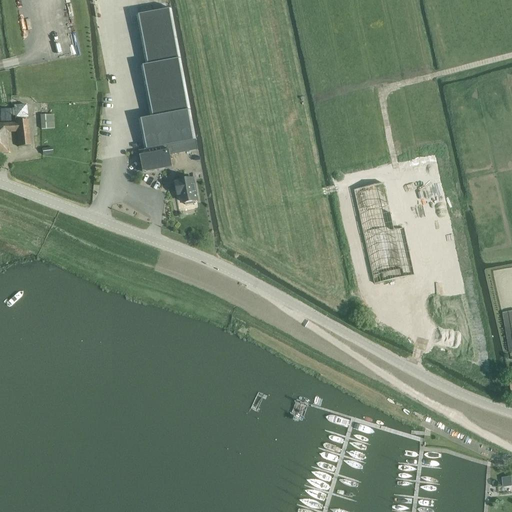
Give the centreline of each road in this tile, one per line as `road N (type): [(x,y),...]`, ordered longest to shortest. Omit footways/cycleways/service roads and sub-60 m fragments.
road 1 (tertiary): [(0,183),(214,264),(462,395),(511,413)]
road 2 (track): [(325,192),(396,176),(386,89),(511,55)]
